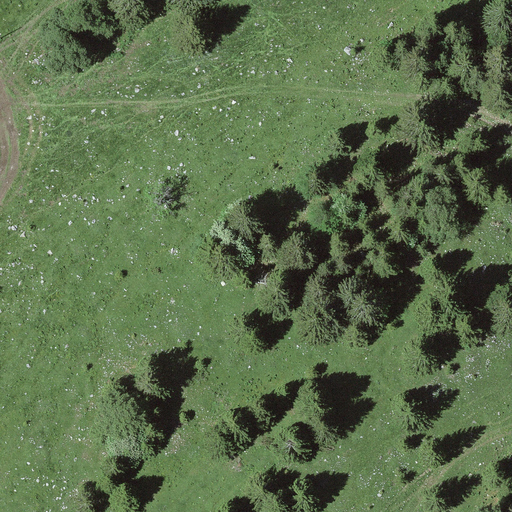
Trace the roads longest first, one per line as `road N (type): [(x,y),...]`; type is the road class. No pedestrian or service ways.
road 1 (track): [(0,66),(469,89),(511,114)]
road 2 (track): [(511,438),(436,473),(419,511)]
